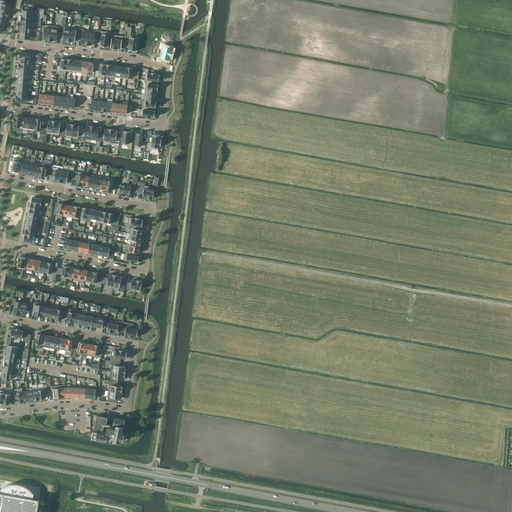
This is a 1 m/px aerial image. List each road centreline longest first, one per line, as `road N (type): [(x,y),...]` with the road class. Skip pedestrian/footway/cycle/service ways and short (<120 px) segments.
road 1 (residential): [(0,104),(162,125),(168,68),(6,41)]
road 2 (residential): [(0,176),(152,207),(145,272),(0,244)]
road 3 (secondary): [(348,511),(3,448)]
road 4 (track): [(511,307),(204,253)]
road 5 (residential): [(97,405),(127,411),(135,345),(34,324)]
road 6 (residential): [(97,405),(98,377),(28,363),(34,324)]
